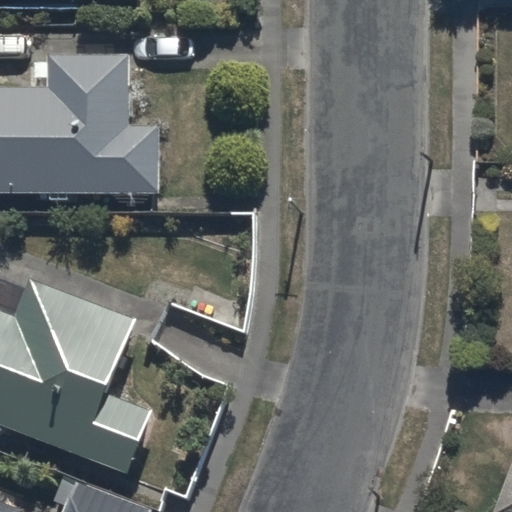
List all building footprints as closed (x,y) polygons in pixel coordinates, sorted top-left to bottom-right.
[(0,84),(0,189),(168,190),(168,124),(139,124),(139,51),(56,51),(56,62),(41,62),(41,76),(56,76),(56,85),(0,84)] [(0,419),(136,473),(161,409),(120,393),(149,319),(37,275),(33,287),(0,274),(0,419)] [(511,511),(511,476),(498,511),(511,511)] [(79,482),(68,511),(156,511),(157,510),(79,482)] [(0,511),(35,511),(36,509),(0,494),(0,511)]
